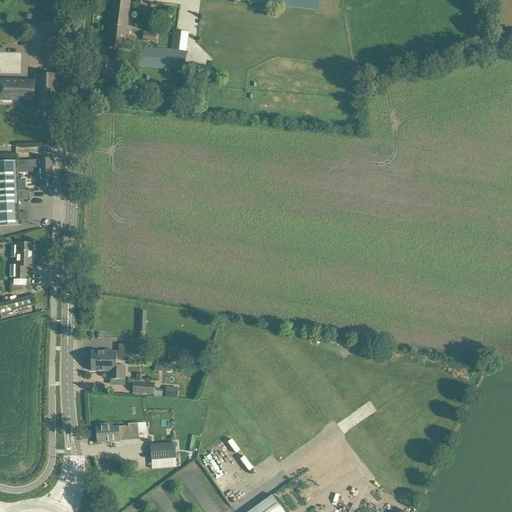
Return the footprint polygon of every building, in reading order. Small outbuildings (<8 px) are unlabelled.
[(134,50),(135,37),(129,36),(130,29),(127,28),(130,2),(116,0),(112,0),(107,47),(130,50),(134,50)] [(316,11),(317,0),(238,0),(316,11)] [(206,6),(201,49),(245,55),(251,12),(206,6)] [(156,42),(157,33),(144,32),(143,41),(156,42)] [(187,52),(189,33),(174,32),(173,51),(187,52)] [(184,71),(185,52),(139,49),(138,68),(184,71)] [(34,101),(37,101),(46,101),(46,102),(47,102),(47,101),(56,101),(56,76),(46,75),(37,75),(37,83),(35,83),(35,81),(0,79),(0,99),(25,101),(25,107),(26,109),(32,109),(34,107),(34,101)] [(136,97),(138,82),(129,82),(128,96),(136,97)] [(42,160),(17,161),(18,173),(37,172),(38,187),(53,186),(52,160),(42,160)] [(0,226),(10,226),(20,225),(19,200),(18,192),(18,188),(18,173),(17,161),(0,161),(0,226)] [(30,191),(18,192),(19,200),(30,199),(30,191)] [(34,267),(34,244),(18,244),(13,243),(13,246),(11,246),(11,257),(13,258),(12,265),(10,265),(10,277),(12,277),(12,279),(13,279),(27,279),(28,266),(34,267)] [(0,311),(2,319),(9,317),(8,314),(14,313),(13,311),(35,305),(33,298),(0,306),(0,311)] [(146,333),(148,312),(139,311),(138,332),(146,333)] [(133,353),(133,345),(119,344),(119,352),(117,352),(91,352),(91,361),(117,361),(117,360),(130,360),(130,352),(133,353)] [(190,351),(169,351),(169,362),(190,362),(190,351)] [(125,379),(125,369),(125,366),(117,366),(117,361),(91,361),(91,372),(111,372),(111,379),(125,379)] [(144,383),(145,375),(136,374),(135,382),(134,382),(133,393),(154,395),(154,397),(162,398),(163,390),(155,389),(155,383),(144,383)] [(177,397),(178,387),(166,386),(165,397),(177,397)] [(140,440),(138,423),(128,424),(129,426),(113,428),(113,426),(96,427),(97,444),(140,440)] [(152,460),(176,459),(175,443),(151,445),(152,460)] [(284,511),(272,496),(249,511),(284,511)]
